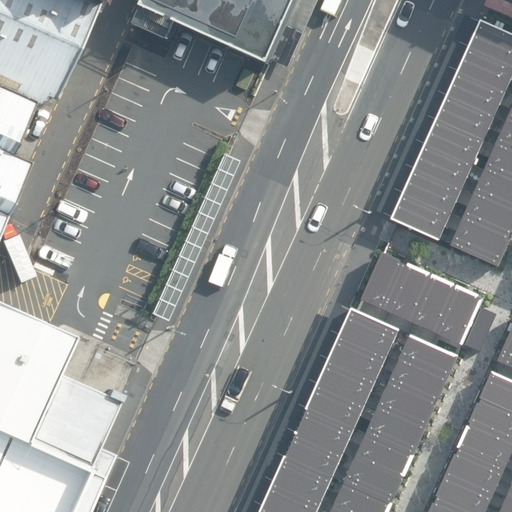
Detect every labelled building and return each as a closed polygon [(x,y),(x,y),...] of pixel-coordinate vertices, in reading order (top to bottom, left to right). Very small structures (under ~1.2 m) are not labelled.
[(0,0),(0,91),(38,109),(43,99),(51,103),(94,8),(76,0),(0,0)] [(76,0),(94,8),(97,0),(76,0)] [(178,34),(185,36),(267,74),(275,77),(309,0),(139,0),(122,39),(125,40),(134,45),(166,59),(178,34)] [(391,215),(439,237),(511,76),(511,28),(481,14),(391,215)] [(0,215),(23,166),(4,158),(27,108),(0,95),(0,215)] [(511,100),(449,242),(499,264),(511,234),(511,100)] [(359,297),(462,343),(485,292),(381,246),(359,297)] [(0,511),(89,511),(115,455),(100,448),(123,396),(109,390),(106,397),(57,375),(73,339),(56,331),(2,307),(0,305),(0,511)] [(309,511),(392,326),(346,306),(254,511),(309,511)] [(511,318),(494,357),(511,364),(511,318)] [(379,511),(450,352),(405,332),(324,511),(379,511)] [(472,511),(511,424),(511,384),(480,370),(417,511),(472,511)] [(511,511),(511,453),(485,511),(511,511)]
